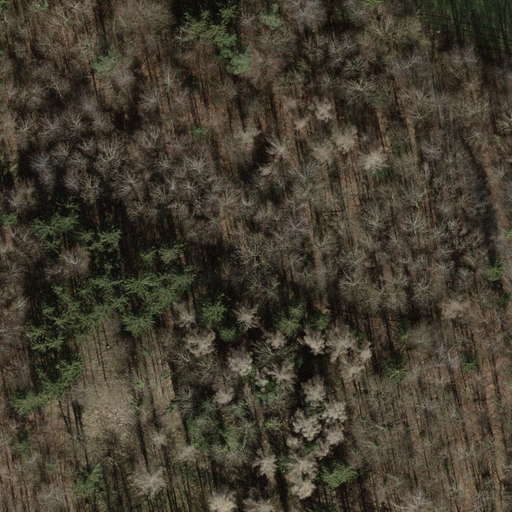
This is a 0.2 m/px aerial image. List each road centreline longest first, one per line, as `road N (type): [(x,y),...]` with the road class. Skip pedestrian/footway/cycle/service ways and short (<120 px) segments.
road 1 (track): [(0,398),(394,511)]
road 2 (track): [(401,0),(511,253)]
